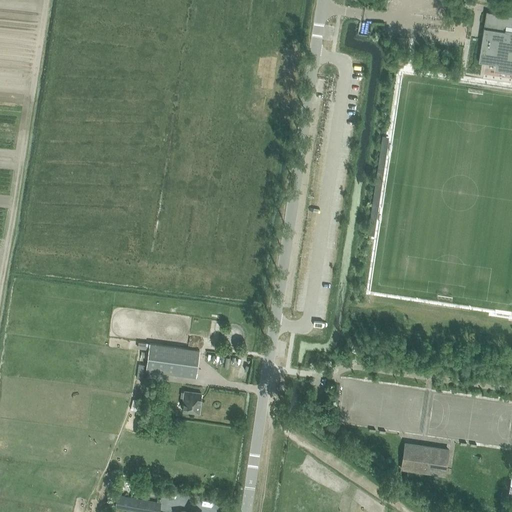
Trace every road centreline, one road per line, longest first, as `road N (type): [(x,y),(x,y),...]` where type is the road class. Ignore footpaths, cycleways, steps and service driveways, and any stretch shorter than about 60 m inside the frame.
road 1 (unclassified): [(244,511),(322,0)]
road 2 (track): [(409,511),(260,408)]
